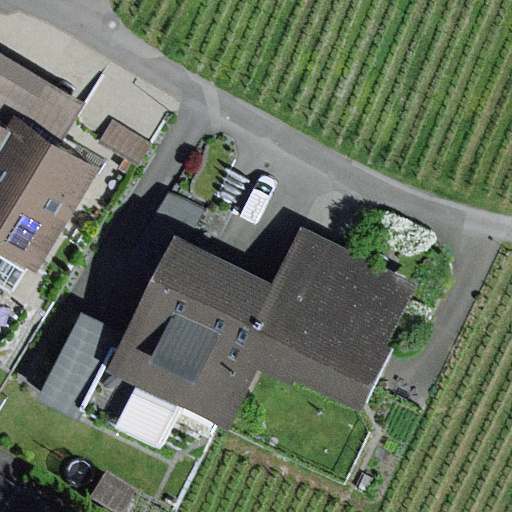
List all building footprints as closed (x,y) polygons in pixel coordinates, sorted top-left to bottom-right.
[(20,108),(69,138),(90,100),(0,45),(0,113),(12,121),(20,108)] [(69,138),(20,108),(12,121),(20,125),(0,158),(0,242),(43,268),(108,161),(69,138)] [(0,113),(0,158),(20,125),(12,121),(0,113)] [(153,142),(114,120),(102,140),(141,162),(153,142)] [(277,275),(180,230),(116,366),(236,422),(266,358),(302,375),(305,369),(371,401),(428,279),(303,220),(277,275)] [(127,326),(87,307),(44,395),(84,414),(127,326)] [(0,511),(49,511),(0,481),(0,511)]
